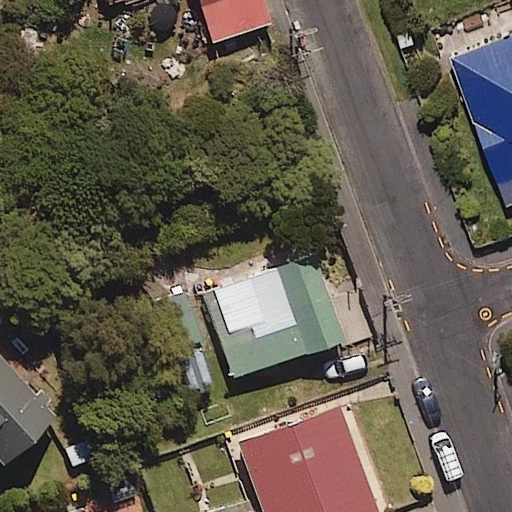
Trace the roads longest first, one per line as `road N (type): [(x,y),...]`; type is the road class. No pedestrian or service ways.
road 1 (residential): [(434,313),(317,0)]
road 2 (residential): [(505,511),(434,313)]
